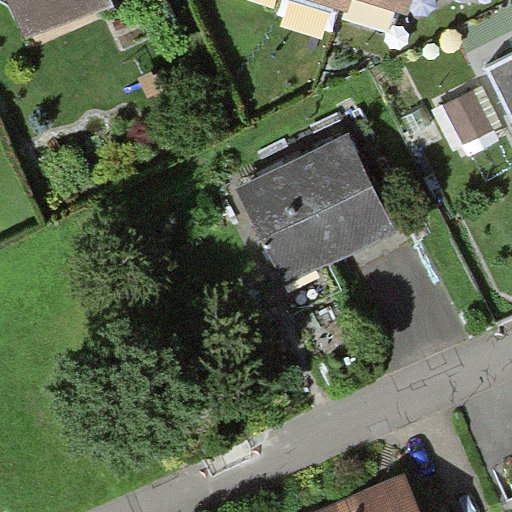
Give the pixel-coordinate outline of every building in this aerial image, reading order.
[(8,0),(25,40),(120,0),(8,0)] [(320,0),(343,7),(345,0),(375,0),(407,10),(409,0),(461,0),(470,3),(470,0),(320,0)] [(511,49),(489,60),(511,109),(511,49)] [(240,186),(284,277),(393,225),(349,134),(240,186)] [(334,511),(414,511),(401,482),(334,511)]
